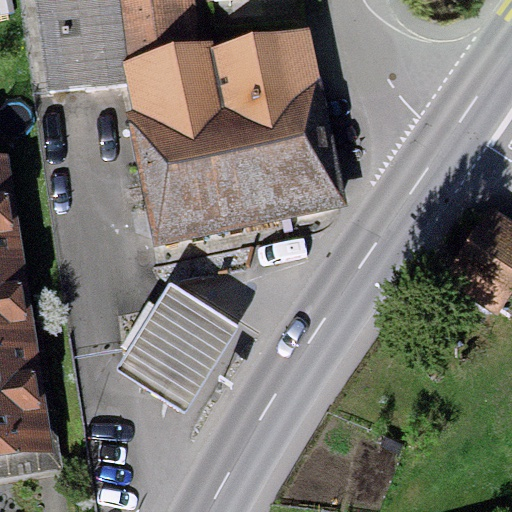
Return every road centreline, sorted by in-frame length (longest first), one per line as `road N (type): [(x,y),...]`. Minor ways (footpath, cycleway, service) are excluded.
road 1 (primary): [(461,133),(216,511)]
road 2 (residential): [(461,133),(401,90),(375,55),(363,0)]
